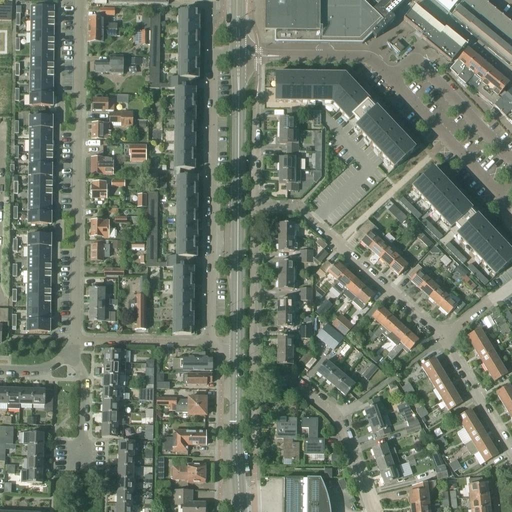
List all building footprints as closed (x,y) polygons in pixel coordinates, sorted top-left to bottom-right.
[(328,44),(362,45),(372,35),(375,39),(390,25),(395,20),(391,16),(390,16),(399,8),(406,1),(405,1),(404,0),(382,0),(379,4),(379,5),(373,11),(372,11),(361,0),(264,0),(264,9),(264,11),(264,20),(264,22),(264,31),(264,33),(265,33),(274,33),(274,43),(319,44),(328,44)] [(432,0),(449,14),(459,0),(432,0)] [(463,0),(451,15),(467,29),(485,8),(488,5),(488,4),(482,0),(463,0)] [(496,53),(511,33),(511,24),(488,5),(485,8),(467,29),(496,53)] [(0,20),(11,21),(12,7),(0,6),(0,20)] [(466,45),(445,28),(444,30),(414,6),(410,11),(403,20),(422,36),(420,39),(450,63),(466,45)] [(53,21),(53,19),(54,19),(54,14),(53,14),(53,8),(31,7),(31,20),(53,21)] [(197,17),(197,11),(181,11),(180,78),(168,78),(168,89),(177,89),(176,169),(194,170),(194,162),(192,162),(192,151),(194,151),(194,135),(192,135),(192,124),(194,124),(194,108),(193,108),(193,97),(195,97),(195,89),(192,89),(192,85),(190,83),(190,79),(197,79),(197,70),(196,70),(196,59),(198,59),(198,44),(196,44),(196,33),(198,33),(198,17),(197,17)] [(88,18),(88,30),(116,31),(116,25),(103,25),(103,19),(88,18)] [(53,33),(53,27),(54,27),(54,22),(53,22),(53,21),(31,20),(31,33),(53,33)] [(108,31),(88,30),(87,43),(102,43),(102,37),(116,37),(116,31),(108,31)] [(53,46),(53,44),(54,44),(54,40),(53,40),(53,33),(31,33),(30,46),(53,46)] [(511,33),(496,53),(511,65),(511,63),(511,33)] [(399,53),(403,49),(397,42),(392,46),(399,53)] [(30,58),(52,58),(52,52),(54,52),(54,47),(53,47),(53,46),(30,46),(30,58)] [(475,56),(476,56),(467,49),(454,66),(459,70),(462,65),(465,68),(466,68),(476,56),(475,56)] [(392,55),(388,51),(384,54),(388,59),(392,55)] [(123,76),(123,57),(109,56),(109,63),(95,63),(93,64),(93,72),(95,72),(95,73),(110,73),(110,75),(123,76)] [(470,80),(484,63),(476,56),(475,56),(476,56),(466,68),(465,68),(457,78),(465,85),(470,80)] [(52,58),(30,58),(30,71),(52,71),(52,70),(53,70),(53,65),(52,65),(52,58)] [(478,87),(492,70),(484,63),(470,80),(478,87)] [(493,107),(511,89),(505,94),(503,91),(509,83),(492,70),(478,87),(475,92),(492,108),(493,107)] [(52,71),(30,71),(30,83),(52,84),(52,77),(53,77),(53,72),(52,72),(52,71)] [(275,74),(275,103),(332,104),(393,169),(414,150),(405,140),(403,142),(343,78),(302,78),(302,74),(275,74)] [(52,84),(30,83),(30,95),(30,96),(52,96),(52,84)] [(503,118),(511,109),(511,88),(511,89),(493,107),(492,108),(503,118)] [(52,96),(30,96),(29,107),(52,107),(52,96)] [(113,112),(114,100),(93,99),(92,111),(113,112)] [(511,126),(511,109),(503,118),(511,126)] [(298,119),(298,111),(287,111),(287,118),(279,118),(279,131),(294,131),(294,119),(298,119)] [(109,121),(132,121),(132,113),(121,113),(109,113),(109,121)] [(52,129),(52,118),(29,118),(29,128),(52,129)] [(107,140),(107,137),(110,137),(110,132),(107,132),(108,124),(92,124),(92,140),(107,140)] [(29,141),(51,141),(51,129),(52,129),(29,128),(29,129),(29,141)] [(294,131),(279,131),(279,144),(287,144),(287,152),(297,152),(297,131),(294,131)] [(51,141),(29,141),(29,153),(51,154),(51,152),(52,152),(52,148),(51,147),(51,141)] [(297,158),(297,152),(287,152),(287,158),(279,158),(279,172),(294,172),(294,171),(299,171),(299,158),(297,158)] [(51,154),(29,153),(29,166),(51,166),(51,160),(52,160),(52,155),(51,155),(51,154)] [(112,175),(113,159),(91,159),(91,175),(112,175)] [(51,177),(51,166),(29,166),(29,176),(51,177)] [(433,169),(411,189),(494,277),(511,260),(511,254),(506,248),(504,250),(439,181),(442,179),(433,169)] [(294,184),(294,172),(279,172),(279,184),(286,184),(286,192),(297,192),(297,184),(294,184)] [(29,176),(29,177),(29,189),(51,189),(51,188),(52,188),(52,183),(51,183),(51,177),(29,176)] [(175,335),(190,335),(190,330),(192,330),(192,314),(190,314),(190,303),(192,303),(192,287),(191,287),(191,276),(192,276),(192,268),(190,268),(190,264),(188,260),(188,257),(195,258),(195,250),(194,250),(194,239),(195,239),(196,223),(194,223),(194,212),(196,212),(196,196),(194,196),(194,185),(196,185),(196,177),(179,177),(178,257),(166,257),(166,268),(175,268),(175,335)] [(107,200),(107,186),(105,186),(105,182),(92,182),(92,186),(91,186),(91,200),(107,200)] [(28,201),(51,202),(51,195),(52,195),(52,191),(51,191),(51,189),(29,189),(28,201)] [(137,208),(146,208),(146,196),(137,196),(137,208)] [(51,202),(28,201),(28,214),(51,214),(50,214),(51,202)] [(28,214),(28,225),(50,225),(51,214),(28,214)] [(102,238),(108,238),(113,238),(114,237),(114,231),(113,230),(108,230),(108,221),(91,221),(91,237),(102,238)] [(367,221),(359,230),(366,236),(360,242),(370,251),(379,241),(382,238),(384,236),(374,228),(367,221)] [(278,238),(293,238),(294,225),(278,224),(278,238)] [(50,247),(50,236),(28,236),(28,246),(50,247)] [(293,253),(293,238),(278,238),(278,252),(293,253)] [(379,241),(370,251),(380,260),(389,250),(388,250),(392,246),(382,238),(379,241)] [(428,240),(424,245),(428,249),(432,244),(428,240)] [(108,246),(108,241),(94,241),(94,246),(91,246),(90,262),(103,262),(103,259),(108,259),(108,246)] [(28,246),(28,247),(28,259),(50,259),(50,247),(28,246)] [(319,264),(327,255),(322,250),(314,259),(319,264)] [(389,250),(380,260),(389,268),(398,258),(389,250)] [(407,266),(406,266),(398,258),(389,268),(398,276),(407,266)] [(28,259),(28,272),(50,272),(50,270),(51,270),(51,266),(50,266),(50,259),(28,259)] [(336,281),(346,271),(336,262),(332,267),(326,261),(319,270),(325,275),(327,273),(336,281)] [(278,276),(293,276),(293,262),(278,262),(278,276)] [(411,280),(409,281),(420,291),(429,280),(428,280),(430,278),(420,269),(421,269),(417,265),(407,276),(411,280)] [(346,290),(355,279),(346,271),(336,281),(346,290)] [(28,272),(27,284),(49,284),(50,278),(51,278),(51,273),(50,273),(50,272),(28,272)] [(293,291),(293,276),(278,276),(278,290),(293,291)] [(465,277),(461,282),(471,292),(475,287),(465,277)] [(355,298),(364,288),(355,279),(346,290),(355,298)] [(437,288),(429,280),(420,291),(429,299),(441,285),(438,288),(437,288)] [(27,284),(27,297),(49,297),(49,296),(50,296),(50,291),(49,291),(49,284),(27,284)] [(446,296),(450,293),(441,285),(429,299),(438,307),(447,297),(446,296)] [(365,307),(374,296),(364,288),(355,298),(365,307)] [(102,289),(92,289),(90,289),(90,301),(114,301),(110,300),(110,296),(104,295),(104,289),(102,289)] [(27,309),(49,310),(49,303),(50,303),(50,298),(49,298),(49,297),(27,297),(27,309)] [(447,297),(438,307),(447,316),(452,311),(456,315),(465,306),(460,302),(457,306),(447,297)] [(134,302),(128,302),(128,314),(134,314),(134,331),(146,331),(145,298),(137,298),(134,298),(134,302)] [(277,314),(293,315),(293,300),(277,300),(277,314)] [(114,306),(114,301),(90,301),(90,311),(104,312),(104,306),(110,306),(109,305),(114,306)] [(369,340),(390,316),(380,307),(379,309),(376,306),(366,316),(370,320),(372,318),(381,326),(373,334),(370,332),(365,337),(369,340)] [(49,310),(27,309),(27,321),(27,322),(49,322),(49,310)] [(104,313),(104,312),(90,311),(90,322),(115,322),(115,313),(104,313)] [(292,328),(293,315),(277,314),(277,328),(292,328)] [(345,336),(353,327),(340,315),(332,324),(345,336)] [(386,339),(399,324),(390,316),(369,340),(372,342),(376,338),(379,338),(382,335),(386,339)] [(500,332),(508,328),(501,316),(493,321),(500,332)] [(27,333),(49,333),(49,322),(27,322),(27,333)] [(387,357),(409,333),(399,324),(386,339),(396,347),(387,357)] [(508,328),(500,332),(503,336),(510,332),(508,328)] [(473,349),(486,341),(479,329),(466,337),(473,349)] [(409,333),(387,357),(392,361),(402,349),(411,358),(419,349),(415,345),(418,341),(409,333)] [(343,338),(339,335),(338,334),(329,346),(333,350),(343,338)] [(277,352),(292,352),(292,338),(277,338),(277,352)] [(480,360),(493,352),(486,341),(473,349),(480,360)] [(125,365),(126,352),(104,351),(104,364),(125,365)] [(292,366),(292,352),(277,352),(277,366),(292,366)] [(487,372),(500,364),(493,352),(480,360),(487,372)] [(182,370),(173,370),(173,374),(190,374),(190,372),(212,372),(212,359),(205,359),(205,353),(192,353),(192,359),(182,359),(182,370)] [(304,367),(311,357),(306,353),(298,363),(304,367)] [(374,355),(370,359),(375,364),(379,359),(374,355)] [(428,378),(441,370),(434,359),(421,367),(428,378)] [(326,381),(335,370),(325,362),(316,372),(326,381)] [(384,362),(380,367),(384,371),(388,366),(384,362)] [(125,377),(125,365),(104,364),(103,376),(125,377)] [(500,364),(487,372),(494,383),(507,375),(500,364)] [(367,381),(377,369),(372,365),(362,377),(367,381)] [(335,389),(344,378),(335,370),(326,381),(335,389)] [(435,389),(448,381),(441,370),(428,378),(435,389)] [(211,375),(182,375),(182,386),(206,386),(206,384),(211,384),(211,375)] [(124,389),(125,377),(103,376),(103,389),(124,389)] [(344,378),(335,389),(345,397),(354,386),(344,378)] [(441,401),(454,393),(448,381),(435,389),(441,401)] [(404,393),(411,388),(408,384),(401,388),(404,393)] [(502,405),(511,398),(511,391),(508,385),(495,393),(502,405)] [(124,402),(124,389),(103,389),(102,401),(124,402)] [(19,410),(20,405),(20,390),(7,390),(7,405),(7,410),(19,410)] [(20,405),(32,406),(32,391),(20,390),(20,405)] [(44,406),(45,391),(32,391),(32,406),(44,406)] [(454,393),(441,401),(448,412),(461,404),(454,393)] [(168,407),(206,408),(206,398),(188,398),(188,401),(176,401),(176,399),(157,399),(156,406),(168,406),(168,407)] [(368,422),(381,417),(377,405),(380,404),(378,398),(367,402),(369,408),(364,410),(368,422)] [(509,416),(511,414),(511,398),(502,405),(509,416)] [(124,407),(124,402),(102,401),(102,413),(117,414),(118,407),(124,407)] [(206,416),(206,408),(168,407),(168,412),(175,412),(175,414),(188,414),(188,416),(206,416)] [(408,407),(397,411),(399,416),(404,414),(406,422),(415,418),(408,407)] [(418,415),(425,411),(422,407),(415,411),(418,415)] [(463,430),(477,422),(470,410),(457,418),(463,430)] [(425,411),(418,415),(420,418),(423,423),(426,422),(423,417),(427,414),(425,411)] [(117,426),(117,414),(102,413),(102,426),(117,426)] [(381,417),(368,422),(372,434),(378,432),(380,437),(390,434),(388,428),(386,429),(381,417)] [(415,418),(406,422),(408,427),(418,424),(415,418)] [(276,423),(276,440),(283,440),(282,460),(298,461),(298,451),(291,451),(291,440),(296,440),(296,439),(296,424),(296,419),(288,419),(288,424),(276,423)] [(304,439),(304,455),(324,456),(324,440),(317,440),(317,419),(301,419),(301,429),(309,429),(308,440),(304,439)] [(470,441),(484,433),(477,422),(463,430),(470,441)] [(418,424),(404,429),(406,435),(420,430),(418,424)] [(123,427),(117,427),(117,426),(102,426),(101,438),(122,439),(123,427)] [(205,446),(206,432),(172,432),(172,438),(163,439),(163,451),(172,451),(172,453),(187,453),(187,446),(205,446)] [(477,452),(491,444),(484,433),(470,441),(477,452)] [(23,434),(23,447),(28,447),(43,447),(43,435),(29,434),(23,434)] [(118,455),(133,456),(134,442),(119,442),(118,455)] [(444,442),(437,446),(439,450),(446,446),(444,442)] [(376,462),(389,457),(389,456),(396,454),(394,449),(387,451),(385,444),(371,449),(376,462)] [(491,444),(477,452),(484,464),(498,456),(491,444)] [(42,460),(43,447),(28,447),(27,459),(42,460)] [(133,468),(133,456),(118,455),(118,467),(133,468)] [(380,473),(393,468),(389,457),(376,462),(380,473)] [(42,472),(42,460),(27,459),(27,471),(42,472)] [(172,474),(204,475),(204,466),(188,465),(188,467),(172,467),(172,474)] [(437,481),(441,480),(447,478),(444,466),(434,468),(437,481)] [(132,480),(133,468),(118,467),(117,480),(132,480)] [(393,468),(380,473),(384,485),(397,480),(393,468)] [(41,484),(42,472),(27,471),(27,483),(41,484)] [(204,484),(204,475),(172,474),(172,481),(188,481),(187,484),(204,484)] [(322,483),(320,480),(303,479),(284,478),(283,511),(330,511),(330,509),(329,507),(328,502),(327,498),(327,496),(325,491),(324,488),(323,485),(322,483)] [(487,497),(486,484),(482,484),(481,479),(468,480),(470,498),(487,497)] [(132,493),(132,480),(117,480),(117,492),(132,493)] [(410,505),(427,503),(427,496),(428,496),(436,487),(435,481),(414,487),(416,492),(409,493),(410,505)] [(132,505),(132,493),(117,492),(116,505),(132,505)] [(192,493),(192,492),(174,492),(173,505),(182,505),(182,511),(204,511),(205,503),(190,503),(190,492),(192,493)] [(471,510),(488,508),(487,497),(470,498),(471,510)] [(411,511),(428,511),(427,503),(410,505),(411,511)]
